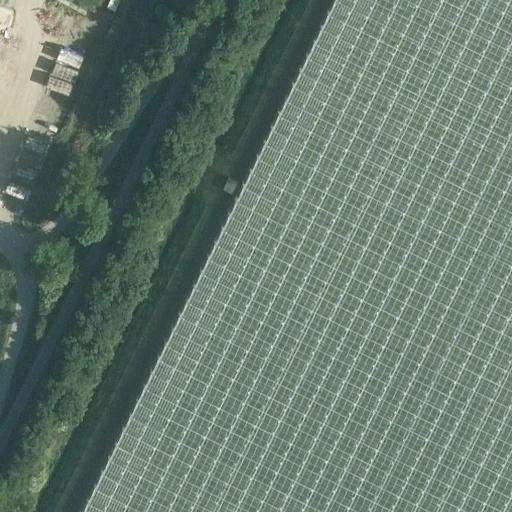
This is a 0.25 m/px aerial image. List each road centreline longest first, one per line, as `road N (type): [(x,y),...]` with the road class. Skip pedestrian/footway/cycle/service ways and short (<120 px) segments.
road 1 (unclassified): [(0,444),(195,42)]
road 2 (unclassified): [(195,42),(153,86),(68,221),(25,251)]
road 3 (unclassified): [(25,251),(24,300),(0,395)]
